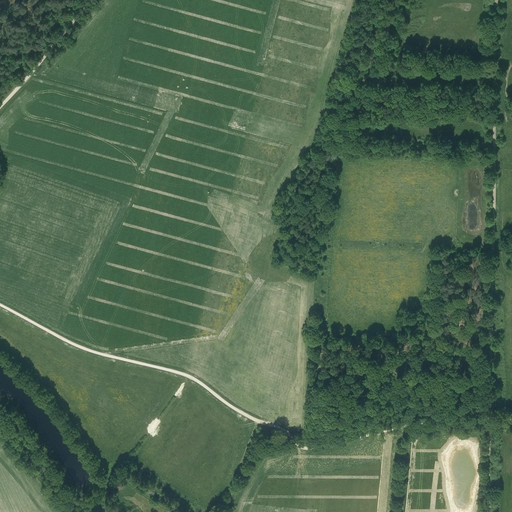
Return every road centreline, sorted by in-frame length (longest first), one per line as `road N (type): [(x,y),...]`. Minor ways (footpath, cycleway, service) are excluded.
road 1 (track): [(0,305),(91,350),(192,377),(301,446),(489,418)]
road 2 (track): [(489,418),(496,0)]
road 3 (track): [(494,146),(332,145)]
road 4 (track): [(0,105),(91,0)]
